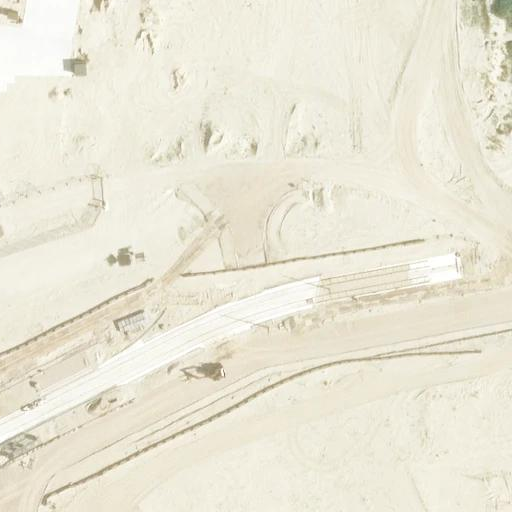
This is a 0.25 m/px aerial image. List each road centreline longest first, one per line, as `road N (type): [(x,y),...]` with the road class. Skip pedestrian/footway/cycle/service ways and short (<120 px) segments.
road 1 (tertiary): [(163,0),(176,286),(0,377)]
road 2 (tertiary): [(289,355),(265,0)]
road 3 (tertiary): [(2,482),(210,382),(289,355)]
road 4 (tertiary): [(511,315),(289,355)]
road 5 (residential): [(289,355),(294,393),(353,511)]
